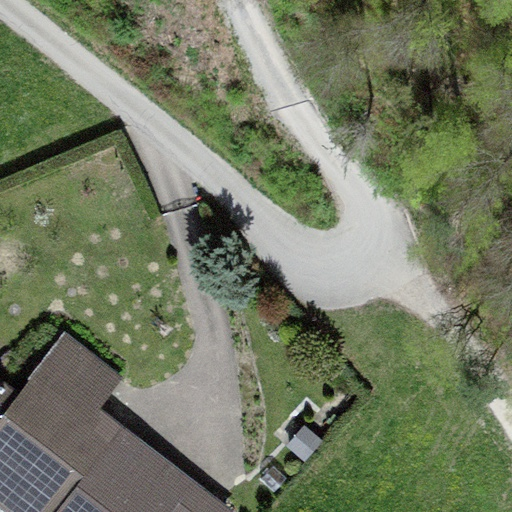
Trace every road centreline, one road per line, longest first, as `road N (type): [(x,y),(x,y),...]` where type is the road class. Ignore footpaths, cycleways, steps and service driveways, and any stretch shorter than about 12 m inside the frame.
road 1 (unclassified): [(0,3),(213,173),(306,259),(340,267),(364,254),(375,224),(352,180),(282,91)]
road 2 (track): [(364,254),(443,312),(511,410)]
